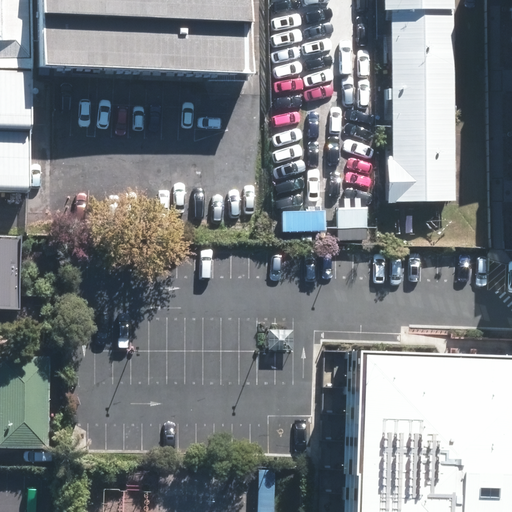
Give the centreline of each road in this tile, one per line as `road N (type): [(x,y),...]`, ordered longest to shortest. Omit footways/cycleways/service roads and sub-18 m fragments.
road 1 (unknown): [(354,306),(285,273),(175,266),(107,274),(92,294),(91,324),(92,362),(107,380),(229,396)]
road 2 (unknown): [(354,306),(341,394),(332,402),(307,411),(229,396)]
road 3 (unknown): [(482,313),(354,306)]
